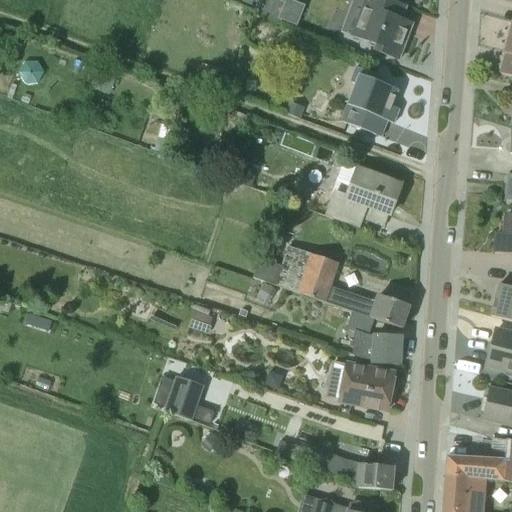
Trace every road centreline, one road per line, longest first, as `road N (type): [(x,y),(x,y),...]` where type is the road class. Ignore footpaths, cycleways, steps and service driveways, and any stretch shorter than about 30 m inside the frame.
road 1 (tertiary): [(425,511),(426,395),(461,0)]
road 2 (track): [(444,174),(0,21)]
